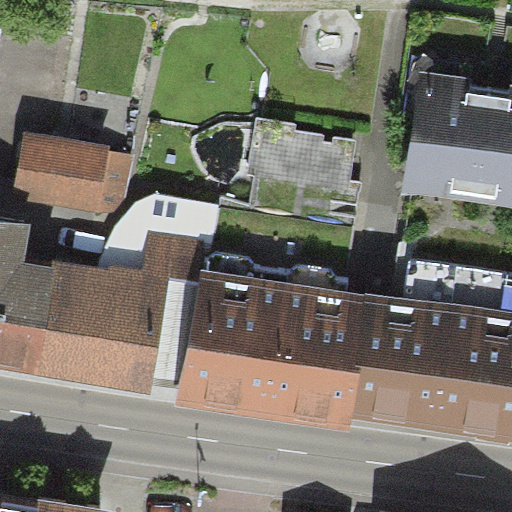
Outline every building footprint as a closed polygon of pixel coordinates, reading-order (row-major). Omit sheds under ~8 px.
[(419,51),(400,177),(451,184),(473,188),(491,70),(472,67),(473,59),(419,51)] [(491,70),(473,188),(496,191),(511,193),(511,65),(510,65),(509,73),(491,70)] [(297,112),(257,105),(246,165),(254,166),(248,200),(353,218),(362,170),(350,168),(357,129),(334,125),(333,130),(324,129),(325,123),(296,118),(297,112)] [(25,116),(14,185),(99,198),(98,206),(121,210),(133,145),(109,142),(111,130),(25,116)] [(0,348),(38,355),(58,240),(26,235),(33,192),(0,186),(0,348)] [(143,255),(58,240),(38,355),(150,375),(171,258),(197,263),(200,243),(201,230),(149,220),(143,255)] [(367,270),(200,243),(197,263),(178,382),(277,398),(347,407),(349,397),(367,270)] [(511,290),(371,271),(367,270),(349,397),(352,397),(426,408),(511,421),(511,290)] [(111,511),(116,482),(0,463),(0,511),(111,511)] [(511,511),(511,509),(378,496),(377,511),(511,511)] [(352,511),(353,508),(287,502),(285,511),(352,511)]
